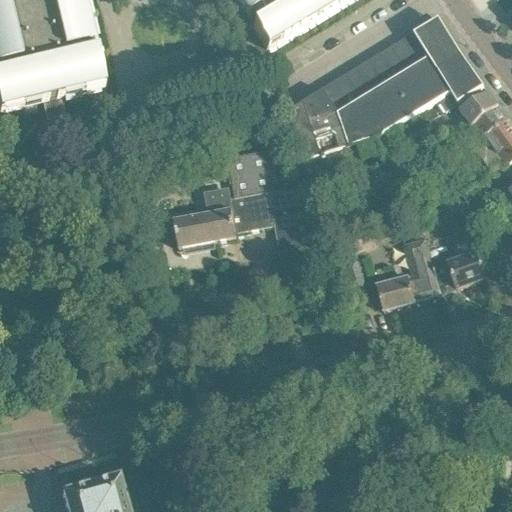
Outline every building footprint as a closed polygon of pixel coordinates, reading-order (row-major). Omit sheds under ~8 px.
[(81,96),(104,91),(96,57),(93,58),(91,51),(93,50),(93,48),(99,47),(95,27),(88,29),(83,6),(89,5),(88,0),(235,0),(248,20),(250,19),(256,28),(253,30),(267,52),(350,0),(0,0),(0,115),(22,110),(24,117),(37,114),(36,107),(43,105),(44,111),(62,107),(61,101),(68,99),(69,106),(83,103),(81,96)] [(454,110),(485,91),(483,88),(483,89),(462,59),(447,36),(448,36),(447,34),(428,30),(427,30),(427,31),(283,118),(300,156),(318,195),(388,173),(383,157),(378,142),(378,141),(448,98),(454,110)] [(473,128),(498,110),(488,96),(471,107),(460,113),(466,121),(448,134),(453,141),(458,141),(464,137),(473,130),(473,128)] [(511,127),(508,122),(498,110),(473,128),(473,130),(464,137),(496,179),(508,169),(511,166),(511,127)] [(399,152),(394,137),(378,142),(383,157),(399,152)] [(175,223),(180,253),(237,242),(236,236),(276,229),(281,254),(274,255),(274,256),(299,251),(315,248),(304,187),(227,202),(225,193),(206,196),(209,217),(175,223)] [(511,191),(500,200),(511,216),(511,191)] [(483,237),(475,213),(465,220),(472,241),(483,237)] [(412,292),(438,285),(431,264),(424,243),(414,246),(418,262),(420,261),(424,276),(378,289),(384,315),(416,307),(412,292)] [(488,282),(482,263),(479,255),(471,243),(456,248),(461,262),(454,264),(451,258),(431,264),(438,285),(442,298),(488,282)] [(367,293),(361,274),(357,264),(345,268),(355,297),(367,293)] [(126,511),(118,481),(63,497),(67,511),(126,511)]
